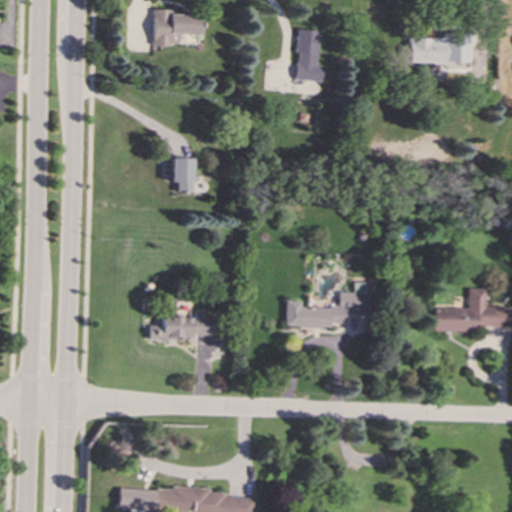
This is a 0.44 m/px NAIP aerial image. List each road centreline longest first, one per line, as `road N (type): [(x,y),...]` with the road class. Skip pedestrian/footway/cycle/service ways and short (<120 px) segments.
road 1 (residential): [(511,417),(0,401)]
road 2 (secondary): [(64,511),(77,0)]
road 3 (secondary): [(40,0),(29,511)]
